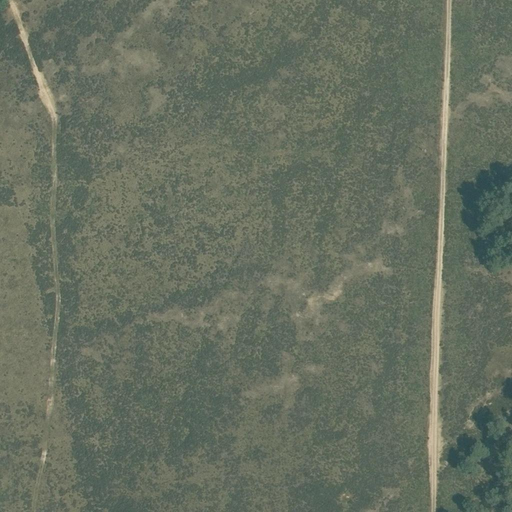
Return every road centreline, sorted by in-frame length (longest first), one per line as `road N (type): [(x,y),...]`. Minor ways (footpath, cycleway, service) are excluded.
road 1 (track): [(7,0),(53,116),(58,322),(33,511)]
road 2 (track): [(434,511),(449,0)]
